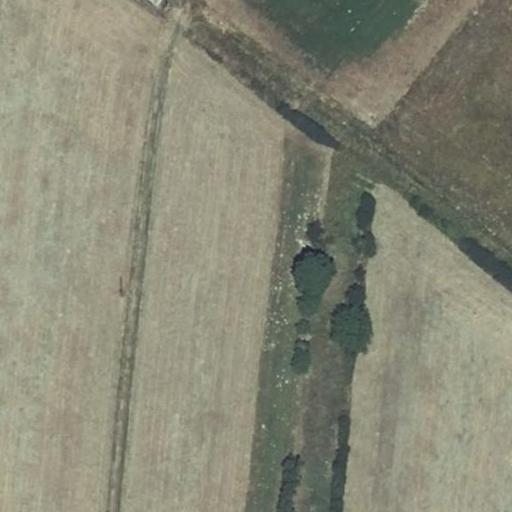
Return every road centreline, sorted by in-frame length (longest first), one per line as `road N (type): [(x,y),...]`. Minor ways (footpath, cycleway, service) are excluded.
road 1 (track): [(192,0),(177,22),(123,362),(112,511)]
road 2 (track): [(177,22),(511,255)]
